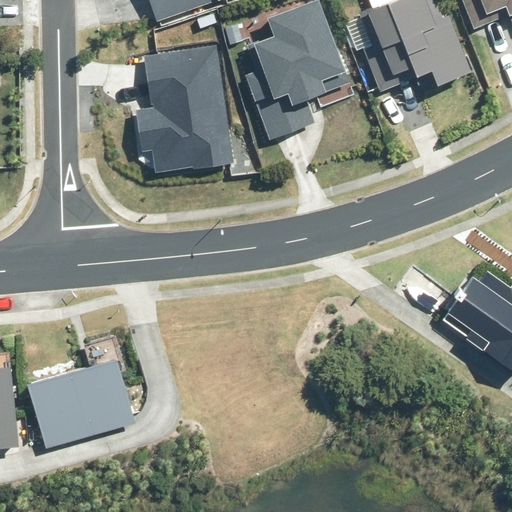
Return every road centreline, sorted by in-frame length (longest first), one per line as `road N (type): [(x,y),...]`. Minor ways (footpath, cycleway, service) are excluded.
road 1 (residential): [(511,153),(372,213),(262,242),(132,257)]
road 2 (residential): [(0,466),(137,433),(159,411),(132,257)]
road 3 (residential): [(66,262),(56,0)]
